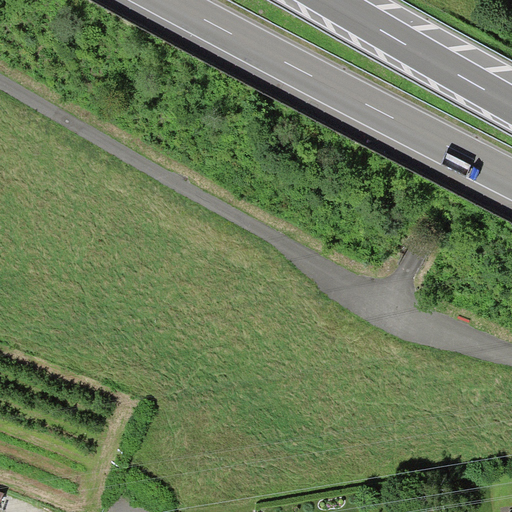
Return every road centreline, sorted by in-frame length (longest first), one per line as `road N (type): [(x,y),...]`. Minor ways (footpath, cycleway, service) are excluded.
road 1 (residential): [(511,360),(385,313),(0,87)]
road 2 (motorway): [(168,0),(511,179)]
road 3 (track): [(385,313),(511,62)]
road 4 (motorway): [(511,103),(334,0)]
